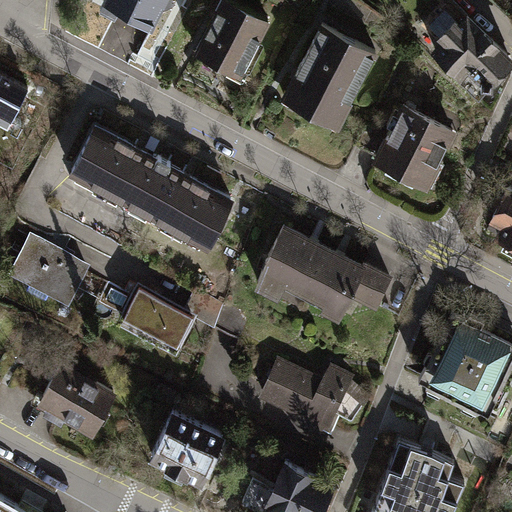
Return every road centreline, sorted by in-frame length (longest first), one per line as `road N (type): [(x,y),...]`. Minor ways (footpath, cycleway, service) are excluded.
road 1 (residential): [(0,17),(436,252)]
road 2 (residential): [(334,511),(413,309)]
road 3 (residential): [(436,252),(511,90)]
road 4 (residential): [(137,511),(0,435)]
